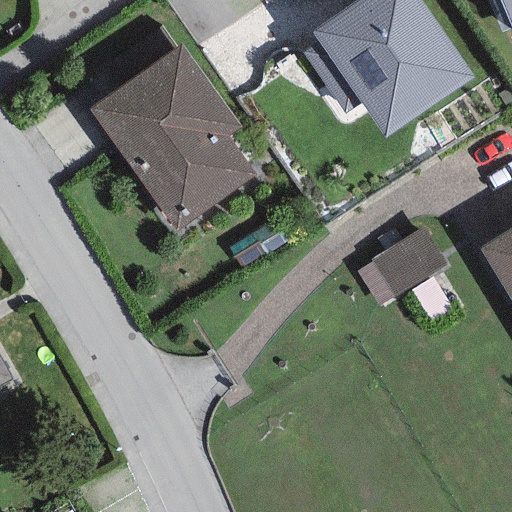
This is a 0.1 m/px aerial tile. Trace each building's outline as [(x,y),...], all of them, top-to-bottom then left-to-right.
[(420,0),(362,0),(311,35),(317,43),(359,105),(383,138),(473,76),(420,0)] [(511,0),(498,0),(511,32),(511,31),(511,0)] [(344,115),(359,105),(317,43),(303,53),(344,115)] [(181,44),(88,109),(177,234),(258,177),(229,137),(241,129),(181,44)] [(447,265),(423,227),(370,260),(371,262),(356,272),(377,306),(392,297),(393,299),(447,265)] [(511,228),(478,250),(511,304),(511,228)] [(0,387),(13,380),(0,358),(0,387)]
